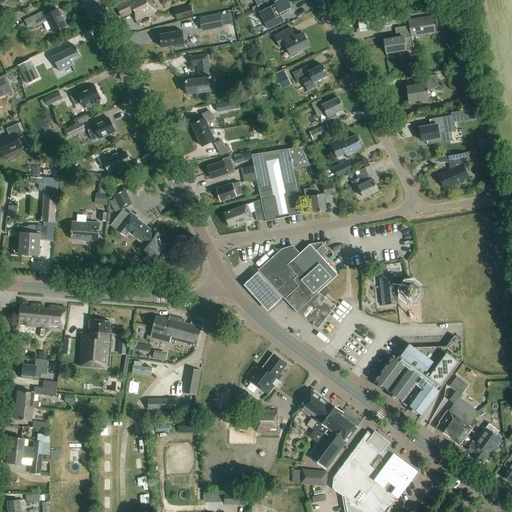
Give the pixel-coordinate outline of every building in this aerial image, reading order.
[(136,20),(155,11),(149,0),(126,0),(125,1),(124,0),(121,0),(115,3),(121,17),(132,12),(136,20)] [(276,2),(274,0),(270,0),(265,3),(258,6),(260,10),(259,11),(269,31),(285,23),(281,14),(291,9),(287,0),(280,0),(277,2),(276,2)] [(173,9),(176,19),(192,14),(189,5),(173,9)] [(45,11),(31,18),(24,21),(27,28),(33,25),(35,28),(49,22),(54,33),(67,27),(59,10),(47,15),(45,11)] [(231,13),(220,16),(222,26),(233,24),(231,13)] [(220,16),(220,14),(199,18),(202,32),(223,28),(222,26),(220,16)] [(386,53),(405,50),(405,48),(413,46),(411,38),(437,34),(434,16),(409,20),(409,26),(395,28),(397,39),(384,41),(386,53)] [(297,53),(310,47),(303,34),(296,38),(291,29),(275,37),(280,48),(285,46),(291,59),(299,56),(297,53)] [(182,32),(175,33),(160,35),(163,48),(177,45),(177,49),(185,47),(182,32)] [(220,34),(222,43),(233,41),(232,32),(220,34)] [(53,57),(60,71),(74,65),(73,62),(82,58),(76,46),(53,57)] [(191,57),(193,66),(198,65),(200,77),(193,78),(194,81),(186,82),(188,95),(212,91),(208,64),(210,63),(209,55),(191,57)] [(30,60),(18,66),(27,85),(39,79),(30,60)] [(299,89),(305,87),(307,92),(316,88),(313,83),(321,79),(323,80),(327,78),(327,76),(322,65),(311,71),(308,66),(298,71),(299,73),(294,76),(297,83),(296,84),(299,89)] [(291,84),(284,71),(275,76),(281,89),(291,84)] [(428,90),(439,86),(437,74),(425,76),(427,84),(407,87),(409,101),(429,98),(428,90)] [(0,99),(0,98),(12,94),(4,77),(0,78),(0,107),(3,106),(0,99)] [(82,103),(84,108),(85,110),(95,105),(94,104),(97,103),(97,104),(100,105),(101,103),(102,102),(101,100),(102,100),(96,87),(79,95),(78,93),(72,96),(77,106),(82,103)] [(48,106),(63,99),(59,91),(44,99),(48,106)] [(344,110),(338,99),(324,106),(321,100),(312,104),(318,117),(326,113),(330,122),(339,118),(337,114),(344,110)] [(234,109),(233,101),(209,105),(210,113),(234,109)] [(451,116),(452,123),(475,119),(473,109),(450,113),(451,116)] [(197,136),(210,130),(206,123),(213,120),(209,111),(202,115),(204,119),(192,125),(197,136)] [(79,124),(91,120),(89,115),(77,119),(79,124)] [(428,144),(453,140),(452,132),(453,132),(451,116),(433,119),(434,125),(418,127),(421,142),(427,141),(428,144)] [(115,130),(116,129),(114,125),(112,125),(110,119),(102,123),(101,122),(94,125),(96,128),(89,132),(94,141),(100,138),(101,139),(116,132),(115,130)] [(67,138),(85,130),(82,124),(65,131),(67,138)] [(255,126),(257,134),(266,133),(265,124),(255,126)] [(22,133),(18,125),(7,130),(10,137),(0,141),(0,150),(3,157),(5,157),(7,162),(26,154),(23,148),(29,148),(23,134),(22,133)] [(329,133),(326,125),(313,131),(317,139),(329,133)] [(210,130),(197,136),(202,148),(215,142),(212,136),(215,134),(213,129),(210,131),(210,130)] [(362,148),(356,136),(343,143),(340,137),(331,142),(338,158),(345,155),(346,156),(347,155),(349,156),(353,154),(353,152),(362,148)] [(483,139),(483,147),(492,146),(491,138),(483,139)] [(221,156),(232,151),(229,145),(226,147),(222,140),(215,143),(221,156)] [(261,201),(265,219),(301,211),(293,170),(309,166),(301,148),(252,156),(254,167),(256,175),(257,180),(261,201)] [(448,156),(450,170),(438,175),(445,190),(470,178),(464,165),(468,163),(466,153),(448,156)] [(130,161),(131,159),(130,156),(127,156),(126,154),(120,157),(120,156),(105,163),(110,174),(122,168),(121,167),(131,163),(130,161)] [(237,164),(245,161),(243,156),(235,158),(237,164)] [(228,173),(235,171),(231,159),(230,157),(222,160),(223,162),(208,167),(212,180),(221,176),(224,177),(226,176),(227,175),(228,174),(228,173)] [(349,162),(334,170),(338,178),(353,171),(349,162)] [(371,166),(359,172),(356,174),(359,180),(352,183),(355,189),(359,188),(364,199),(378,192),(375,186),(379,184),(371,166)] [(243,178),(256,175),(254,167),(242,169),(243,178)] [(105,182),(105,175),(87,173),(87,180),(105,182)] [(336,195),(333,182),(323,184),(325,197),(336,195)] [(236,196),(243,193),(239,183),(233,185),(232,184),(217,190),(218,191),(217,193),(218,196),(219,196),(222,202),(237,197),(236,196)] [(110,202),(115,212),(120,210),(121,211),(133,205),(125,188),(113,194),(115,200),(110,202)] [(314,214),(325,211),(322,195),(316,197),(314,188),(303,190),(306,203),(311,202),(314,214)] [(41,223),(54,224),(56,193),(43,192),(41,223)] [(108,195),(96,193),(94,205),(107,206),(108,195)] [(265,220),(265,219),(261,201),(252,203),(256,222),(265,220)] [(245,221),(252,218),(247,205),(225,213),(226,215),(224,215),(227,224),(229,224),(230,228),(238,225),(238,226),(239,225),(240,226),(243,225),(244,223),(246,222),(245,221)] [(151,266),(171,241),(156,229),(154,231),(139,219),(140,218),(132,212),(130,215),(124,210),(113,225),(126,236),(129,232),(144,244),(141,248),(148,253),(143,259),(151,266)] [(10,219),(6,225),(12,228),(15,223),(10,219)] [(99,242),(100,224),(87,222),(87,223),(73,222),(72,237),(85,238),(85,241),(99,242)] [(47,227),(44,226),(30,225),(27,227),(18,227),(18,238),(22,238),(20,254),(39,255),(40,241),(46,242),(47,227)] [(307,303),(325,287),(338,275),(321,256),(327,251),(320,243),(311,245),(300,254),(297,251),(288,260),(298,270),(293,274),(299,281),(282,297),(297,313),(307,303)] [(288,260),(297,251),(293,246),(292,247),(281,250),(259,271),(282,297),(299,281),(293,274),(298,270),(288,260)] [(375,274),(385,273),(384,266),(374,267),(375,274)] [(371,267),(363,268),(364,276),(372,276),(371,267)] [(282,297),(259,271),(244,284),(268,311),(282,297)] [(416,300),(420,295),(419,289),(413,284),(408,285),(405,289),(397,290),(396,276),(381,277),(384,306),(399,305),(398,298),(405,297),(409,301),(416,300)] [(307,303),(297,313),(307,321),(318,329),(336,306),(325,297),(330,291),(325,287),(307,303)] [(64,329),(66,307),(59,307),(59,306),(50,305),(49,309),(44,308),(44,305),(32,303),(31,307),(21,306),(19,324),(64,329)] [(190,345),(190,346),(195,347),(202,324),(192,321),(191,325),(185,324),(186,320),(170,316),(169,319),(157,316),(151,336),(176,343),(176,341),(190,345)] [(110,333),(110,321),(90,319),(89,333),(81,332),(78,365),(109,367),(111,333),(110,333)] [(415,348),(410,345),(401,357),(403,358),(400,362),(394,358),(376,382),(388,390),(389,390),(391,392),(391,393),(403,401),(405,402),(404,402),(409,406),(409,405),(411,406),(410,407),(422,416),(462,362),(462,342),(455,336),(447,347),(415,348)] [(157,350),(155,358),(167,360),(169,352),(157,350)] [(287,365),(274,355),(263,368),(257,363),(248,375),(249,380),(268,395),(283,376),(280,374),(287,365)] [(44,375),(45,369),(46,369),(47,359),(36,358),(35,365),(22,364),(20,378),(34,379),(34,374),(44,375)] [(152,369),(133,366),(132,374),(151,376),(152,369)] [(188,368),(184,393),(196,395),(200,370),(188,368)] [(462,395),(469,386),(457,377),(450,386),(462,395)] [(42,389),(56,391),(57,383),(43,381),(42,389)] [(56,391),(42,389),(35,388),(34,394),(55,397),(56,391)] [(315,431),(312,435),(311,436),(320,443),(309,456),(326,469),(361,423),(344,410),(342,412),(312,390),(299,406),(301,410),(313,419),(308,426),(310,428),(315,431)] [(38,408),(39,402),(33,401),(33,393),(17,391),(16,391),(14,392),(13,398),(16,399),(15,405),(32,407),(38,408)] [(74,395),(65,395),(64,403),(73,404),(74,395)] [(179,399),(148,400),(148,411),(179,410),(179,399)] [(460,445),(472,429),(469,427),(478,415),(478,412),(459,399),(441,424),(442,424),(438,429),(451,438),(460,445)] [(31,420),(32,407),(15,405),(14,418),(31,420)] [(256,410),(256,432),(279,432),(279,418),(278,418),(278,412),(277,412),(277,410),(256,410)] [(474,442),(473,442),(467,449),(472,454),(484,463),(488,458),(490,459),(502,442),(495,437),(499,432),(489,424),(485,429),(474,442)] [(338,472),(334,479),(333,489),(345,498),(347,511),(387,511),(390,508),(398,498),(418,471),(385,447),(388,443),(375,434),(374,436),(368,432),(346,462),(344,462),(344,465),(340,470),(338,470),(338,472)] [(50,456),(49,442),(33,440),(32,447),(22,446),(23,438),(9,436),(8,450),(32,453),(48,454),(48,455),(50,456)] [(32,453),(8,450),(7,463),(20,465),(21,457),(31,458),(29,475),(39,476),(41,463),(49,463),(50,456),(48,455),(48,454),(32,453)] [(302,470),(302,471),(294,470),(292,483),(326,486),(328,472),(302,470)] [(203,491),(204,503),(223,503),(223,495),(223,492),(223,491),(203,491)] [(278,511),(282,502),(280,501),(259,494),(253,511),(278,511)] [(223,503),(223,505),(247,505),(247,495),(223,495),(223,503)] [(8,511),(20,511),(19,500),(7,501),(8,511)]
